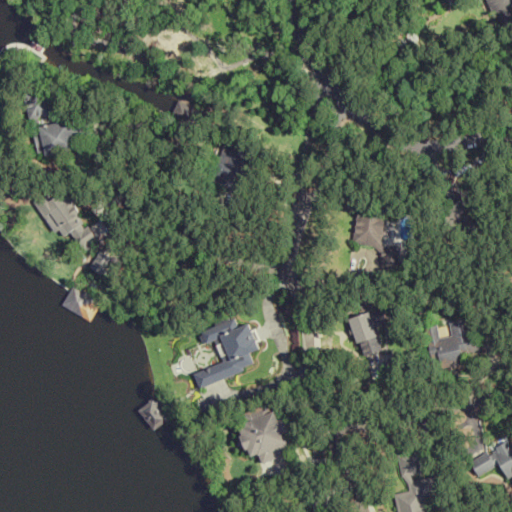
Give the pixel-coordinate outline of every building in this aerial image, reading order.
[(511,0),(486,0),(495,25),(511,19),(511,0)] [(54,117),(50,89),(27,92),(30,119),(54,117)] [(169,117),(192,126),(199,110),(176,100),(169,117)] [(80,137),(91,134),(87,118),(38,129),(45,157),(83,149),(80,137)] [(245,180),(254,146),(224,138),(212,187),(238,194),(242,179),(245,180)] [(474,221),(474,191),(447,191),(447,221),(474,221)] [(66,240),(74,235),(84,252),(99,243),(69,192),(46,205),(66,240)] [(352,247),(383,249),(386,209),(355,207),(352,247)] [(382,352),(375,327),(386,324),(381,309),(349,318),(361,357),(382,352)] [(200,389),(254,367),(249,355),(260,350),(249,324),(238,328),(234,318),(200,331),(206,347),(220,342),(225,355),(221,357),(223,363),(194,374),(200,389)] [(428,328),(435,370),(466,364),(465,355),(480,353),(473,319),(450,323),(453,336),(442,338),(440,326),(428,328)] [(261,463),(290,453),(284,436),(290,433),(284,418),(280,420),(276,411),(271,413),(268,405),(241,415),(246,426),(240,429),(251,458),(259,456),(261,463)] [(511,441),(472,462),(480,477),(503,466),(509,479),(511,477),(511,441)] [(440,511),(432,477),(423,480),(417,451),(398,456),(407,493),(394,496),(398,511),(440,511)]
